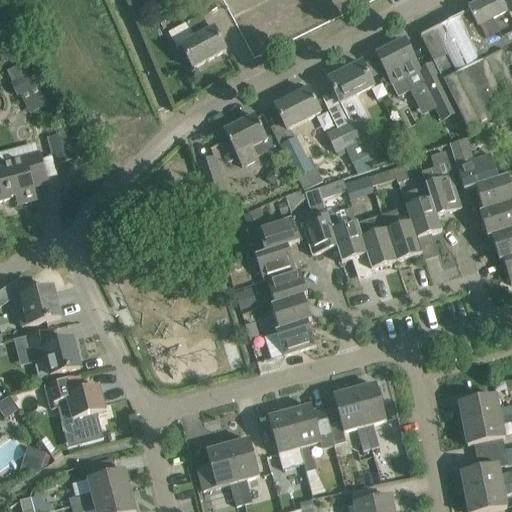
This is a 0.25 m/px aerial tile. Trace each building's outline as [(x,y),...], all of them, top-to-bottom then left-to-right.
[(202,0),(209,13),(223,6),(220,0),(202,0)] [(470,13),(421,38),(429,56),(450,97),(471,137),(477,134),(511,116),(511,70),(506,59),(511,56),(511,41),(510,37),(511,35),(511,24),(499,0),(487,0),(468,10),(470,13)] [(187,24),(169,34),(174,46),(177,50),(181,48),(182,49),(193,70),(226,53),(216,35),(215,33),(214,30),(210,32),(202,16),(187,24)] [(405,42),(376,56),(377,58),(387,78),(398,99),(410,92),(424,85),(425,84),(419,73),(420,72),(405,42)] [(362,64),(328,80),(335,94),(337,98),(340,105),(350,125),(356,122),(361,132),(369,128),(364,119),(366,117),(356,98),(374,89),(371,81),(370,80),(377,76),(370,61),(362,65),(362,64)] [(420,72),(419,73),(425,84),(424,85),(426,90),(436,109),(442,122),(457,114),(442,83),(433,66),(420,72)] [(17,82),(11,85),(21,106),(42,96),(29,69),(14,76),(17,82)] [(308,90),(274,107),(282,124),(287,132),(289,131),(321,116),(317,108),(315,104),(308,90)] [(255,117),(224,133),(228,141),(233,151),(236,157),(242,170),(259,162),(257,158),(266,154),(267,157),(277,152),(271,140),(267,142),(264,135),(263,134),(256,121),(255,117)] [(350,125),(336,132),(344,150),(352,165),(354,164),(358,177),(374,171),(369,158),(373,156),(361,132),(356,122),(350,125)] [(336,132),(328,136),(336,154),(344,150),(336,132)] [(50,138),(56,164),(72,160),(65,134),(50,138)] [(294,141),(281,147),(297,180),(305,194),(306,194),(318,188),(323,184),(311,157),(305,159),(296,140),(294,141)] [(467,140),(449,146),(455,167),(458,174),(464,193),(471,190),(475,189),(498,181),(490,156),(474,161),(467,140)] [(434,170),(422,174),(426,186),(425,186),(426,189),(430,202),(430,201),(436,218),(437,218),(462,210),(456,191),(452,179),(454,179),(446,154),(430,159),(434,170)] [(0,203),(22,198),(24,205),(36,201),(33,189),(47,185),(39,155),(0,165),(0,203)] [(214,159),(197,164),(213,214),(230,208),(214,159)] [(393,171),(392,171),(396,182),(397,186),(409,182),(404,168),(393,171)] [(392,171),(369,179),(372,189),(396,182),(392,171)] [(369,178),(344,187),(350,203),(374,195),(372,189),(369,179),(369,178)] [(498,181),(475,189),(481,205),(479,214),(483,213),(511,204),(511,205),(511,192),(507,178),(498,181)] [(426,189),(403,196),(407,209),(405,209),(405,210),(410,224),(416,241),(417,241),(431,237),(440,234),(442,233),(437,218),(436,218),(430,201),(430,202),(426,189)] [(483,213),(479,214),(487,240),(491,239),(491,238),(511,231),(511,205),(511,204),(483,213)] [(258,210),(242,218),(245,226),(262,218),(258,210)] [(311,214),(299,218),(300,221),(302,225),(306,239),(307,242),(312,258),(337,250),(332,232),(328,218),(327,217),(325,210),(311,214)] [(352,210),(328,218),(332,232),(337,250),(341,265),(366,257),(367,257),(361,240),(362,240),(357,225),(352,210)] [(382,218),(381,218),(396,264),(422,256),(417,241),(416,241),(410,224),(405,210),(382,218)] [(381,218),(357,225),(362,240),(361,240),(367,257),(371,272),(396,264),(381,218)] [(256,230),(247,233),(255,258),(264,255),(265,255),(287,248),(288,248),(299,245),(291,219),(256,230)] [(511,231),(491,238),(491,239),(499,263),(503,262),(511,258),(511,231)] [(264,255),(255,258),(263,284),(267,282),(295,273),(295,272),(288,248),(265,255),(264,255)] [(511,258),(503,262),(511,287),(511,286),(511,258)] [(295,273),(267,282),(275,306),(303,297),(304,298),(307,297),(299,271),(295,272),(295,273)] [(53,290),(14,300),(18,314),(24,312),(28,328),(41,325),(61,319),(53,290)] [(248,292),(235,295),(241,311),(253,307),(248,292)] [(275,306),(271,307),(279,332),(307,323),(308,324),(311,322),(304,298),(303,297),(275,306)] [(279,332),(275,333),(283,359),(316,349),(308,324),(307,323),(279,332)] [(255,324),(245,327),(249,341),(259,338),(255,324)] [(49,333),(27,339),(34,362),(34,364),(39,381),(50,378),(61,375),(80,370),(72,341),(53,346),(49,333)] [(274,360),(256,364),(258,370),(259,376),(278,371),(274,360)] [(79,379),(45,388),(46,394),(51,412),(69,407),(73,422),(98,415),(99,417),(107,415),(104,403),(103,404),(99,388),(82,392),(79,379)] [(376,386),(355,392),(371,451),(379,449),(373,427),(386,423),(376,386)] [(355,392),(333,398),(339,418),(343,435),(357,431),(363,453),(371,451),(355,392)] [(496,397),(458,405),(463,426),(511,416),(511,408),(499,411),(496,397)] [(9,398),(0,404),(0,421),(4,428),(21,415),(9,398)] [(311,408),(290,414),(306,473),(314,471),(308,449),(321,445),(323,453),(335,450),(325,413),(313,416),(311,408)] [(290,414),(268,420),(273,438),(278,457),(292,453),(298,475),(306,473),(290,414)] [(511,416),(463,426),(467,448),(473,447),(487,444),(502,441),(505,441),(504,439),(511,437),(511,416)] [(249,442),(228,448),(244,507),(252,505),(246,483),(259,479),(255,461),(249,442)] [(210,467),(197,471),(203,494),(216,491),(230,487),(236,509),(244,507),(228,448),(206,454),(210,467)] [(511,451),(500,454),(503,469),(511,467),(511,451)] [(27,453),(21,471),(35,475),(43,470),(45,462),(41,458),(27,453)] [(480,470),(461,474),(465,496),(511,486),(511,473),(506,475),(507,479),(501,480),(499,470),(498,467),(480,470)] [(91,495),(69,501),(71,509),(130,493),(125,472),(105,477),(88,482),(91,495)] [(511,486),(465,496),(468,511),(497,511),(507,510),(504,496),(511,494),(511,486)] [(135,511),(130,493),(71,509),(72,511),(92,511),(95,511),(135,511)] [(355,511),(394,511),(391,498),(372,502),(354,505),(355,511)] [(33,511),(30,500),(20,503),(21,511),(33,511)] [(313,511),(312,503),(299,505),(300,511),(313,511)]
